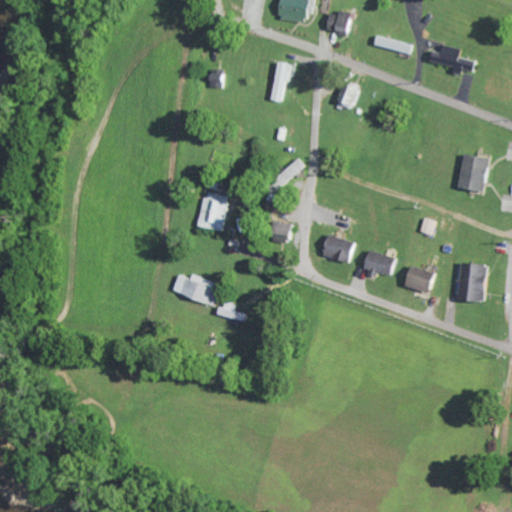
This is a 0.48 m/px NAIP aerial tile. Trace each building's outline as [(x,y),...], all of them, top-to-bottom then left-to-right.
[(316,0),(287,0),(285,16),(314,19),(316,0)] [(333,32),(356,33),(357,14),(333,13),(333,32)] [(380,46),(415,55),(418,46),(383,36),(380,46)] [(435,63),(470,70),(481,72),(483,61),(466,58),(468,49),(451,46),(449,53),(437,51),(435,63)] [(278,100),(290,102),(297,64),(286,62),(278,100)] [(231,76),(219,75),(218,86),(231,87),(231,76)] [(496,158),(470,155),(467,189),(492,192),(496,158)] [(227,232),(235,197),(211,192),(203,226),(227,232)] [(437,235),(441,222),(430,219),(426,232),(437,235)] [(283,244),(299,245),(300,225),(284,223),(283,244)] [(328,255),(356,263),(362,243),(334,235),(328,255)] [(403,259),(376,250),(369,269),(396,279),(403,259)] [(495,265),(468,264),(467,301),(493,302),(495,265)] [(411,286),(436,294),(443,274),(418,266),(411,286)] [(180,293),(223,305),(229,285),(199,276),(198,280),(185,276),(180,293)]
